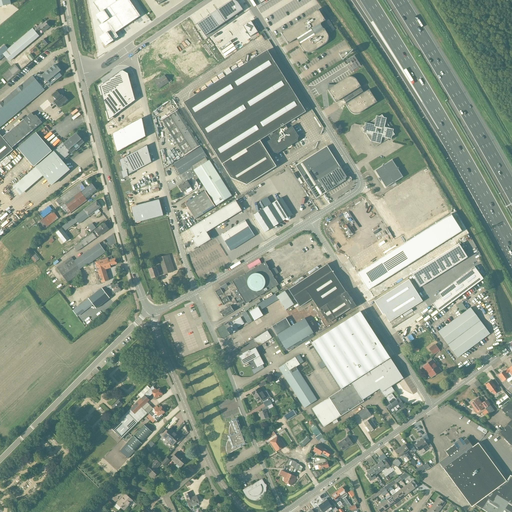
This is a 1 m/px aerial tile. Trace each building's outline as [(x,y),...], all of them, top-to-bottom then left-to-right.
[(97,0),(93,3),(100,13),(97,15),(102,24),(98,26),(104,35),(100,37),(102,40),(106,46),(118,37),(116,33),(140,16),(129,0),(97,0)] [(229,2),(197,24),(205,36),(243,10),(242,9),(238,3),(237,2),(236,2),(236,1),(235,1),(234,1),(233,1),(232,1),(231,1),(230,1),(229,2)] [(327,34),(324,29),(323,28),(321,25),(321,23),(325,20),(318,9),(281,33),(288,44),(296,39),(298,40),(300,43),(300,45),(303,49),(304,51),(305,52),(306,52),(307,52),(309,53),(310,53),(311,53),(312,52),(313,52),(325,44),(326,43),(327,42),(328,41),(328,40),(328,39),(328,38),(328,37),(328,36),(328,35),(327,34)] [(251,21),(243,26),(250,37),(258,32),(251,21)] [(39,36),(36,33),(41,29),(44,32),(50,27),(46,22),(43,24),(42,23),(36,28),(35,27),(33,29),(33,28),(8,49),(5,45),(0,48),(0,59),(5,56),(10,62),(39,36)] [(42,41),(46,46),(50,42),(46,38),(42,41)] [(222,52),(230,47),(226,41),(223,44),(222,42),(218,45),(222,52)] [(163,44),(145,57),(159,77),(177,65),(163,44)] [(292,126),(288,129),(285,125),(306,112),(267,50),(184,103),(189,111),(215,152),(222,164),(231,178),(247,185),(276,166),(260,140),(268,135),(271,140),(267,142),(273,152),(277,153),(278,153),(297,142),(297,141),(298,137),(298,136),(292,126)] [(0,103),(0,126),(61,76),(59,72),(61,71),(55,64),(42,75),(36,80),(32,76),(0,103)] [(7,82),(20,71),(15,64),(8,69),(9,70),(2,75),(7,82)] [(122,70),(100,87),(109,120),(135,101),(128,74),(122,70)] [(158,89),(169,82),(164,75),(154,82),(158,89)] [(328,90),(336,102),(342,98),(344,99),(346,102),(346,104),(350,111),(351,112),(352,112),(352,113),(353,113),(354,114),(355,114),(356,114),(357,114),(358,114),(359,114),(359,113),(360,113),(377,102),(369,90),(364,93),(363,92),(361,89),(361,87),(357,81),(357,80),(356,79),(355,78),(354,78),(353,77),(352,77),(351,77),(350,77),(349,77),(348,77),(347,77),(346,78),(328,90)] [(59,108),(68,100),(64,96),(63,97),(62,95),(61,96),(57,91),(52,95),(56,100),(54,102),(59,108)] [(162,120),(185,157),(201,147),(177,110),(162,120)] [(32,113),(2,138),(0,135),(0,161),(13,150),(11,148),(33,130),(42,122),(37,116),(36,116),(36,115),(34,115),(34,116),(32,113)] [(371,141),(381,144),(389,139),(391,139),(392,136),(395,135),(393,132),(393,129),(391,129),(386,121),(386,118),(384,117),(382,115),(379,117),(377,116),(376,119),(368,124),(365,123),(365,126),(362,127),(364,130),(363,133),(366,133),(371,141)] [(142,118),(112,134),(113,135),(117,151),(117,152),(146,137),(142,118)] [(52,152),(36,133),(18,149),(34,168),(52,152)] [(54,152),(36,167),(42,173),(52,185),(69,170),(62,161),(69,154),(67,152),(69,151),(71,153),(76,149),(77,150),(80,147),(79,146),(81,144),(83,142),(76,134),(64,144),(63,143),(61,144),(57,148),(53,151),(54,152)] [(147,145),(119,160),(124,177),(151,162),(147,145)] [(340,166),(327,146),(296,166),(316,199),(326,192),(327,192),(348,179),(340,166)] [(190,179),(193,177),(191,173),(210,161),(209,160),(207,158),(208,157),(201,147),(185,157),(174,164),(181,175),(185,182),(187,181),(190,179)] [(375,171),(379,177),(378,178),(380,182),(382,181),(386,188),(394,183),(395,183),(395,182),(403,177),(398,169),(399,169),(399,168),(398,168),(398,167),(397,167),(392,160),(385,165),(384,164),(383,164),(383,165),(383,166),(375,171)] [(232,196),(210,161),(191,173),(193,177),(196,180),(199,178),(206,190),(185,204),(195,219),(216,206),(232,196)] [(185,182),(179,186),(183,192),(185,190),(187,194),(193,190),(190,187),(191,187),(193,185),(190,179),(187,181),(185,182)] [(429,179),(390,204),(388,208),(402,230),(444,203),(429,179)] [(92,184),(85,188),(81,182),(56,201),(67,216),(87,200),(86,199),(97,191),(92,184)] [(290,217),(290,216),(292,215),(282,198),(254,215),(265,232),(285,219),(286,220),(288,220),(289,220),(290,220),(290,219),(290,217)] [(159,199),(131,207),(135,223),(164,216),(159,199)] [(84,210),(89,217),(101,207),(96,201),(84,210)] [(241,210),(236,201),(235,201),(219,211),(190,229),(195,237),(192,239),(198,248),(211,239),(206,233),(242,211),(241,210)] [(84,210),(74,218),(77,222),(79,224),(89,217),(84,210)] [(53,212),(40,222),(45,229),(58,218),(53,212)] [(451,214),(357,273),(368,290),(462,231),(451,214)] [(74,218),(62,226),(66,231),(77,222),(74,218)] [(231,251),(255,236),(245,220),(221,235),(231,251)] [(77,252),(99,236),(109,229),(105,223),(93,232),(93,233),(79,242),(73,247),(77,252)] [(69,239),(61,229),(56,233),(64,243),(69,239)] [(88,265),(106,252),(99,243),(74,261),(71,257),(56,268),(67,283),(82,272),(80,269),(87,264),(88,265)] [(459,244),(452,249),(461,262),(467,258),(459,244)] [(452,249),(446,253),(454,266),(461,262),(452,249)] [(446,253),(439,257),(447,270),(454,266),(446,253)] [(175,271),(170,254),(159,258),(164,275),(175,271)] [(108,257),(108,258),(95,262),(97,267),(99,275),(107,273),(106,270),(111,268),(110,266),(117,264),(115,258),(113,259),(112,256),(108,257)] [(439,257),(432,262),(440,275),(447,270),(439,257)] [(247,264),(249,268),(261,263),(259,259),(247,264)] [(221,288),(215,292),(219,297),(220,296),(221,296),(223,299),(222,299),(225,304),(226,304),(227,307),(231,305),(233,309),(245,302),(246,304),(258,296),(266,292),(271,289),(273,293),(278,290),(276,286),(279,284),(276,279),(275,279),(273,276),(274,276),(279,273),(276,268),(271,270),(270,271),(269,268),(268,268),(269,268),(269,267),(266,262),(245,274),(233,281),(234,283),(222,290),(221,288)] [(432,262),(425,266),(433,279),(440,275),(432,262)] [(346,291),(346,292),(332,271),(327,264),(288,290),(300,307),(312,299),(319,309),(328,323),(331,322),(350,309),(351,310),(356,306),(354,303),(346,291)] [(159,265),(148,269),(152,279),(153,278),(153,280),(156,279),(156,277),(159,276),(158,272),(161,271),(159,265)] [(98,284),(94,267),(87,269),(86,266),(84,267),(88,286),(98,284)] [(425,266),(418,270),(427,283),(433,279),(425,266)] [(433,304),(439,312),(440,312),(483,279),(484,279),(474,267),(438,294),(441,298),(433,304)] [(418,270),(411,274),(413,276),(412,277),(413,279),(414,279),(420,288),(427,283),(418,270)] [(109,280),(107,273),(99,275),(101,283),(109,280)] [(409,280),(375,301),(383,314),(384,314),(390,322),(423,301),(409,280)] [(114,284),(111,285),(110,284),(107,286),(108,288),(109,287),(110,290),(108,291),(110,296),(115,294),(114,293),(121,290),(118,283),(115,285),(114,285),(114,284)] [(102,288),(79,306),(82,310),(92,303),(96,309),(110,298),(102,288)] [(279,300),(286,310),(294,304),(285,291),(277,296),(279,300)] [(275,294),(257,305),(258,307),(260,311),(279,300),(277,296),(276,297),(275,294)] [(259,299),(243,309),(245,312),(261,302),(259,299)] [(462,303),(457,306),(462,313),(467,310),(462,303)] [(234,311),(233,309),(231,305),(227,307),(219,311),(223,317),(234,311)] [(258,307),(249,312),(254,321),(263,316),(260,311),(258,307)] [(457,358),(490,334),(471,308),(438,332),(457,358)] [(246,311),(242,314),(249,324),(252,322),(246,311)] [(382,392),(385,398),(395,392),(391,386),(403,378),(360,312),(311,343),(342,390),(312,409),(324,427),(332,422),(334,424),(338,422),(337,419),(371,397),(370,395),(379,389),(382,392)] [(234,324),(227,329),(229,331),(228,332),(229,334),(230,334),(231,335),(238,330),(237,328),(239,326),(244,324),(240,318),(233,322),(234,324)] [(313,333),(304,318),(291,326),(286,318),(272,326),(277,335),(286,349),(313,333)] [(267,331),(251,341),(255,348),(256,348),(271,338),(267,331)] [(435,344),(428,349),(433,355),(440,350),(435,344)] [(243,354),(240,356),(240,358),(241,360),(242,360),(244,364),(248,362),(251,361),(253,359),(257,367),(264,364),(256,348),(255,348),(250,351),(249,350),(243,354)] [(305,408),(317,400),(296,367),(304,362),(299,355),(279,368),(305,408)] [(431,377),(440,370),(433,360),(424,367),(431,377)] [(498,375),(503,381),(506,379),(508,377),(506,374),(509,372),(507,369),(498,375)] [(491,392),(492,391),(494,394),(498,392),(495,389),(497,388),(491,381),(485,385),(491,392)] [(160,388),(157,390),(156,388),(155,389),(153,386),(144,395),(133,406),(133,405),(131,407),(131,408),(130,409),(111,428),(121,439),(147,413),(142,408),(149,400),(148,398),(153,393),(156,398),(163,394),(160,388)] [(263,402),(270,398),(266,392),(262,393),(259,388),(252,393),(258,402),(262,399),(263,402)] [(398,397),(395,399),(394,398),(392,399),(391,400),(389,401),(391,404),(387,407),(392,413),(395,411),(396,411),(397,410),(401,407),(402,409),(404,407),(398,397)] [(486,400),(482,403),(478,398),(470,404),(473,408),(474,407),(478,412),(483,408),(485,411),(484,411),(488,415),(494,411),(486,400)] [(118,400),(111,407),(116,412),(123,404),(118,400)] [(511,401),(511,400),(502,410),(511,420),(507,424),(507,425),(499,433),(511,445),(511,401)] [(154,407),(148,413),(149,414),(155,420),(157,422),(163,416),(162,414),(165,412),(162,406),(159,408),(158,408),(157,406),(154,407)] [(365,407),(358,413),(363,421),(371,415),(365,407)] [(259,413),(260,413),(258,414),(259,417),(261,417),(262,420),(266,418),(266,420),(269,419),(267,414),(269,413),(268,410),(266,410),(265,408),(262,409),(263,411),(259,413)] [(293,409),(283,416),(287,421),(297,415),(293,409)] [(227,452),(228,454),(240,447),(240,446),(247,444),(237,418),(231,421),(232,422),(231,424),(231,425),(230,426),(230,427),(229,428),(229,430),(229,431),(229,432),(229,433),(230,435),(228,436),(229,439),(228,440),(227,442),(227,443),(227,444),(226,445),(226,447),(226,448),(226,450),(227,451),(227,452)] [(376,427),(372,422),(373,421),(372,418),(370,419),(364,423),(370,431),(376,427)] [(343,427),(347,432),(352,429),(348,423),(343,427)] [(128,458),(152,432),(144,425),(120,451),(128,458)] [(310,428),(314,435),(317,434),(317,436),(316,437),(318,439),(319,438),(322,443),(326,441),(315,425),(310,428)] [(173,445),(181,437),(171,428),(164,436),(173,445)] [(270,442),(276,451),(284,447),(277,437),(274,431),(263,439),(265,442),(269,440),(270,442)] [(308,437),(302,443),(301,442),(299,444),(301,446),(302,447),(310,440),(308,437)] [(343,451),(352,444),(348,437),(338,444),(343,451)] [(479,507),(482,509),(487,511),(511,511),(511,477),(510,476),(507,481),(478,443),(473,447),(466,438),(463,441),(461,438),(454,443),(455,445),(446,451),(449,456),(440,464),(472,507),(475,505),(476,505),(475,506),(478,508),(479,507)] [(414,445),(419,451),(418,451),(420,454),(425,451),(423,449),(428,446),(423,439),(419,443),(418,442),(414,445)] [(44,441),(40,446),(50,454),(54,449),(44,441)] [(150,453),(153,450),(147,445),(145,448),(150,453)] [(328,457),(331,452),(317,445),(314,451),(319,454),(320,452),(328,457)] [(406,452),(409,450),(405,445),(400,448),(406,457),(409,461),(411,459),(406,452)] [(399,457),(400,458),(401,458),(402,457),(402,456),(404,458),(406,457),(400,448),(395,452),(399,457)] [(181,467),(187,460),(178,452),(172,458),(181,467)] [(166,457),(161,463),(165,467),(170,461),(166,457)] [(387,458),(382,462),(382,461),(377,465),(381,471),(383,474),(384,475),(392,469),(391,469),(395,466),(391,463),(387,458)] [(157,468),(161,463),(156,459),(152,464),(146,470),(154,477),(160,471),(157,468)] [(294,468),(297,462),(293,460),(289,459),(287,464),(291,465),(290,466),(294,468)] [(297,463),(294,469),(298,471),(297,472),(300,473),(302,467),(301,465),(297,463)] [(372,468),(377,474),(381,471),(377,465),(372,468)] [(422,465),(416,470),(418,473),(425,469),(422,465)] [(376,477),(375,476),(377,474),(372,468),(367,472),(368,474),(366,475),(371,481),(376,477)] [(283,481),(288,483),(291,475),(282,470),(280,475),(285,477),(283,481)] [(297,477),(291,475),(288,483),(292,485),(294,481),(295,482),(297,477)] [(265,484),(262,479),(243,490),(245,495),(246,496),(247,497),(248,498),(249,499),(250,499),(251,500),(252,500),(253,500),(254,500),(255,500),(256,500),(257,500),(258,500),(259,500),(260,500),(261,499),(262,498),(263,497),(264,496),(265,495),(265,494),(266,493),(266,492),(266,491),(266,490),(266,489),(266,488),(266,487),(266,486),(265,485),(265,484)] [(413,481),(406,486),(410,492),(415,488),(417,486),(413,481)] [(399,491),(396,493),(400,499),(405,495),(401,489),(399,486),(396,488),(399,491)] [(410,492),(406,486),(401,489),(405,495),(410,492)] [(342,487),(337,491),(345,502),(347,505),(351,511),(357,509),(355,505),(351,506),(345,497),(347,496),(347,494),(342,487)] [(390,492),(392,495),(391,496),(395,502),(400,499),(396,493),(393,489),(390,492)] [(347,505),(337,491),(332,495),(335,501),(337,503),(340,501),(342,504),(345,502),(346,505),(347,505)] [(190,506),(200,502),(197,495),(193,497),(190,492),(185,494),(187,499),(187,500),(190,506)] [(125,510),(133,500),(126,494),(118,503),(125,510)] [(386,500),(390,506),(395,502),(391,496),(386,500)] [(434,503),(441,508),(445,503),(438,498),(434,503)] [(319,506),(316,509),(318,511),(330,511),(330,510),(333,508),(328,501),(326,499),(323,501),(324,502),(322,503),(319,506)] [(381,503),(385,510),(390,506),(386,500),(381,503)] [(381,511),(385,510),(381,503),(376,507),(379,511),(381,511)] [(438,511),(441,508),(434,503),(430,509),(434,511),(438,511)] [(449,506),(450,507),(447,511),(449,511),(453,508),(454,510),(456,507),(455,505),(455,506),(451,503),(449,506)]
